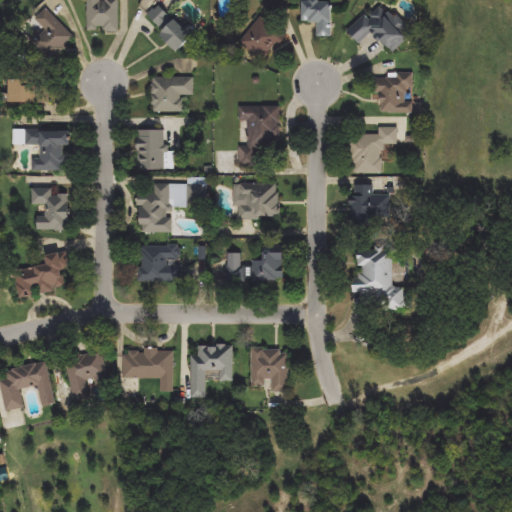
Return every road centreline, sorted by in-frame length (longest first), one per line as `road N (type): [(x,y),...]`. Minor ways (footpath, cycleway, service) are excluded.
road 1 (residential): [(0,331),(154,311),(322,321)]
road 2 (residential): [(321,86),(320,297),(335,401)]
road 3 (residential): [(109,84),(110,314)]
